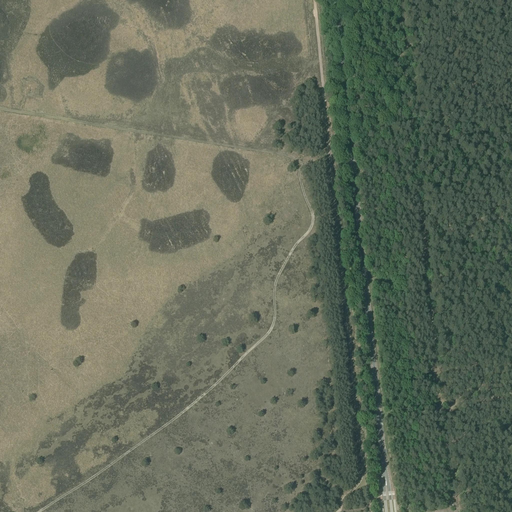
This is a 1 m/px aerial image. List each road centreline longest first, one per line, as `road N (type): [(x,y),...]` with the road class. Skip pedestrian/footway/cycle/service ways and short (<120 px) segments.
road 1 (track): [(316,0),(362,471),(338,511)]
road 2 (secondary): [(383,459),(335,0)]
road 3 (track): [(0,107),(333,160)]
road 4 (track): [(511,392),(378,408)]
